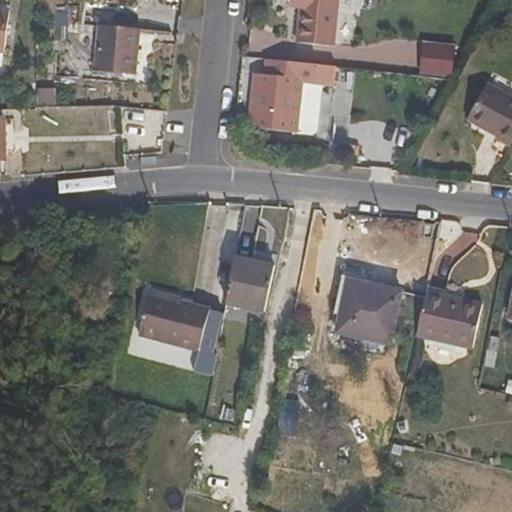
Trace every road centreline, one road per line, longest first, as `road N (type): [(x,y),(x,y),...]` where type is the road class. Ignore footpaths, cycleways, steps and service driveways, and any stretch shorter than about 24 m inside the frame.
road 1 (unclassified): [(511,208),(210,181)]
road 2 (unclassified): [(210,181),(0,201)]
road 3 (unclassified): [(210,181),(226,0)]
